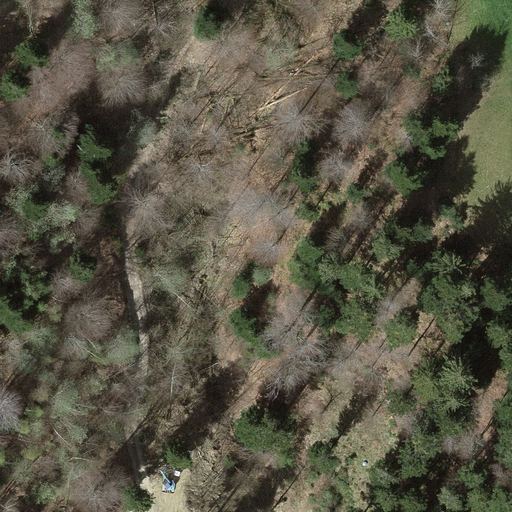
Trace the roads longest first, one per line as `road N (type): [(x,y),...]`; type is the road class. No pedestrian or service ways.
road 1 (track): [(148,511),(129,417),(138,349),(135,188),(176,57),(224,0)]
road 2 (track): [(369,511),(372,464),(387,441),(429,443),(491,418)]
